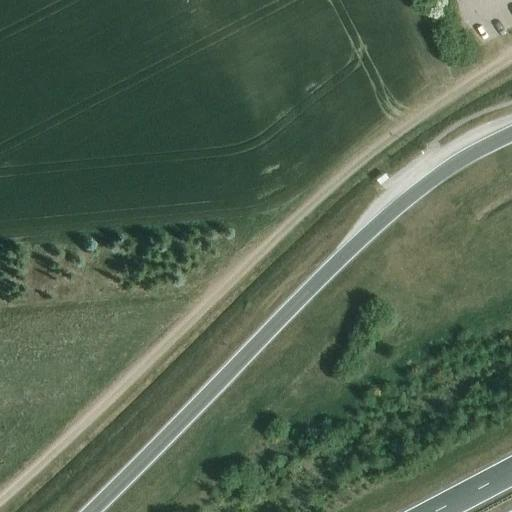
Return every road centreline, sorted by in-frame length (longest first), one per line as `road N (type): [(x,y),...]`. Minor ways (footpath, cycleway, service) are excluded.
road 1 (track): [(511,57),(356,164),(0,500)]
road 2 (trunk): [(511,135),(458,161),(389,214),(90,511)]
